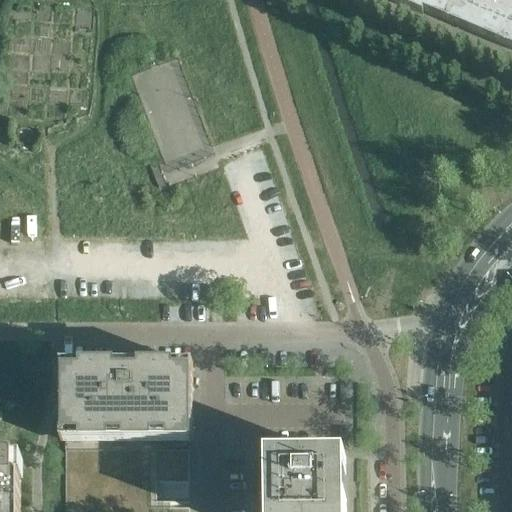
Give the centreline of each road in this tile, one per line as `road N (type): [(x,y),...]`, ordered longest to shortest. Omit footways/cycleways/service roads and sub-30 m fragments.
road 1 (residential): [(210,332),(0,330)]
road 2 (unclassified): [(393,511),(390,398),(363,334)]
road 3 (residential): [(210,332),(211,511)]
road 4 (secondary): [(435,335),(424,511)]
road 5 (residential): [(363,334),(210,332)]
road 6 (secondary): [(511,214),(479,246),(435,335)]
road 7 (secondary): [(449,511),(448,382)]
road 8 (secondary): [(448,382),(483,308),(511,272)]
road 9 (residential): [(511,386),(507,511)]
